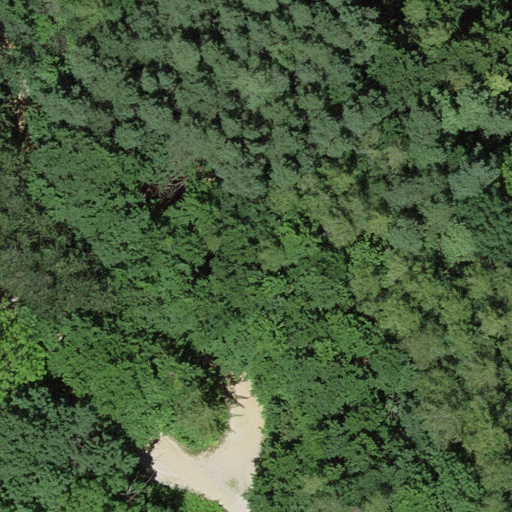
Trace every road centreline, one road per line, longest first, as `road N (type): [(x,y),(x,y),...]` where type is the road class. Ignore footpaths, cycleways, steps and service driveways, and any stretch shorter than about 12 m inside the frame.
road 1 (track): [(0,32),(60,190),(246,406),(241,511)]
road 2 (track): [(238,511),(0,294)]
